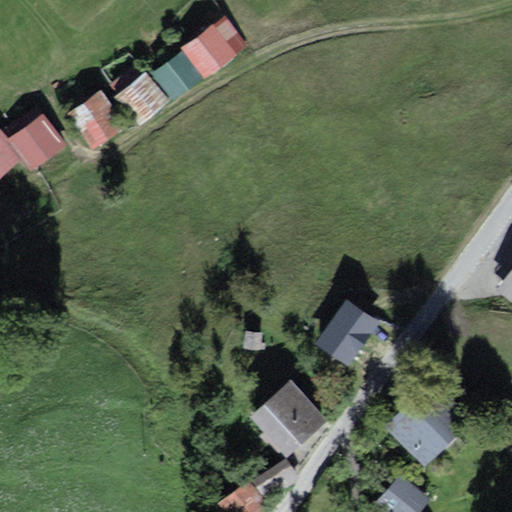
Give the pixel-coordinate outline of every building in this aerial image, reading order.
[(232,54),(213,27),(185,47),(205,73),(232,54)] [(198,77),(181,53),(156,70),(175,95),(198,77)] [(166,100),(144,73),(119,94),(139,119),(166,100)] [(119,126),(98,93),(82,104),(82,103),(69,111),(91,142),(119,126)] [(62,146),(41,116),(10,135),(32,164),(62,146)] [(19,152),(0,130),(0,169),(9,163),(8,162),(19,152)] [(258,347),(260,333),(247,331),(245,345),(258,347)] [(321,417),(291,379),(253,411),(267,427),(261,433),(267,440),(273,434),(286,448),(310,427),(309,427),(321,417)] [(431,384),(393,422),(425,455),(463,417),(431,384)] [(287,463),(257,482),(266,496),(296,477),(287,463)] [(407,511),(422,496),(402,476),(383,498),(397,511),(407,511)] [(251,511),(264,502),(248,481),(224,500),(233,511),(251,511)]
